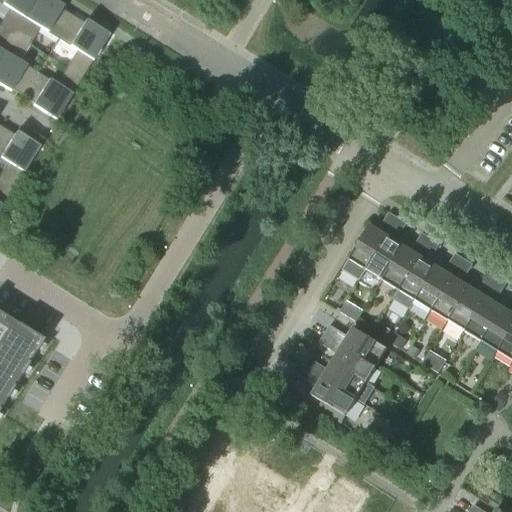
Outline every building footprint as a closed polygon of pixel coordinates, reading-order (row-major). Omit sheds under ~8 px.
[(0,23),(0,26),(15,36),(37,0),(0,0),(0,4),(9,9),(0,23)] [(52,0),(37,0),(15,36),(30,46),(40,29),(59,41),(74,17),(55,5),(56,2),(52,0)] [(76,51),(66,68),(83,79),(109,35),(94,26),(93,28),(74,17),(59,41),(76,51)] [(0,59),(15,36),(0,26),(0,59)] [(6,86),(24,97),(37,75),(19,64),(30,46),(15,36),(0,59),(0,85),(4,88),(6,86)] [(37,75),(24,97),(43,109),(42,111),(57,121),(83,79),(66,68),(55,86),(37,75)] [(0,160),(6,164),(0,174),(0,183),(13,191),(40,148),(25,138),(24,141),(4,128),(0,134),(0,160)] [(0,211),(13,191),(0,183),(0,211)] [(363,274),(364,274),(396,222),(387,216),(376,233),(369,228),(341,273),(357,283),(363,274)] [(364,274),(380,284),(401,249),(393,244),(404,226),(396,222),(364,274)] [(380,284),(397,294),(429,242),(420,236),(409,254),(401,249),(380,284)] [(397,294),(412,303),(433,269),(426,264),(437,247),(429,242),(397,294)] [(412,303),(430,314),(462,262),(453,257),(442,274),(433,269),(412,303)] [(430,314),(446,325),(468,290),(460,285),(471,268),(462,262),(430,314)] [(446,325),(463,335),(495,283),(486,277),(475,295),(468,290),(446,325)] [(463,335),(479,345),(500,310),(493,306),(504,288),(495,283),(463,335)] [(479,345),(496,355),(511,329),(511,308),(508,315),(500,310),(479,345)] [(0,436),(52,351),(0,318),(0,436)] [(379,325),(373,334),(385,341),(391,332),(379,325)] [(330,326),(324,335),(377,368),(387,351),(352,330),(348,337),(330,326)] [(511,329),(496,355),(511,365),(511,329)] [(336,356),(332,363),(366,384),(377,368),(324,335),(318,345),(336,356)] [(396,336),(390,345),(401,351),(406,342),(396,336)] [(410,347),(405,354),(415,360),(420,353),(410,347)] [(438,357),(430,369),(438,375),(446,362),(438,357)] [(309,360),(303,369),(356,401),(356,402),(364,407),(374,389),(366,384),(332,363),(327,371),(309,360)] [(356,401),(303,369),(298,377),(316,388),(311,397),(322,403),(317,412),(341,426),(346,418),(356,402),(356,401)] [(491,407),(498,412),(500,413),(509,399),(500,393),(491,407)] [(396,411),(390,420),(401,428),(407,418),(396,411)] [(385,442),(382,447),(383,452),(393,451),(392,441),(385,442)] [(353,511),(242,444),(208,500),(226,511),(229,511),(244,488),(282,511),(353,511)]
